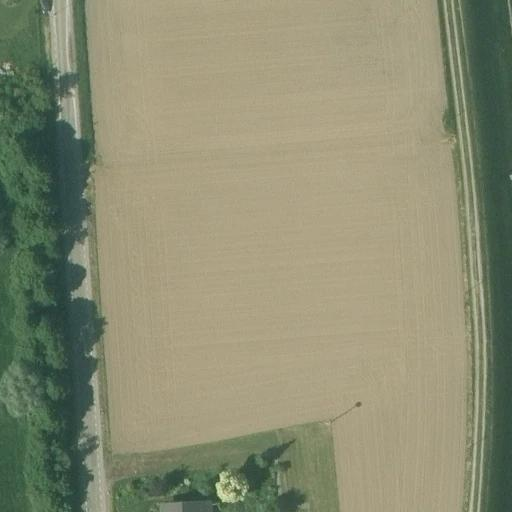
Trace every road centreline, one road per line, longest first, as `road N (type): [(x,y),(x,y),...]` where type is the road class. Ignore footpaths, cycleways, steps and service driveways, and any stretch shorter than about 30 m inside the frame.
road 1 (track): [(474,511),(477,274),(448,0)]
road 2 (secondary): [(95,511),(59,0)]
